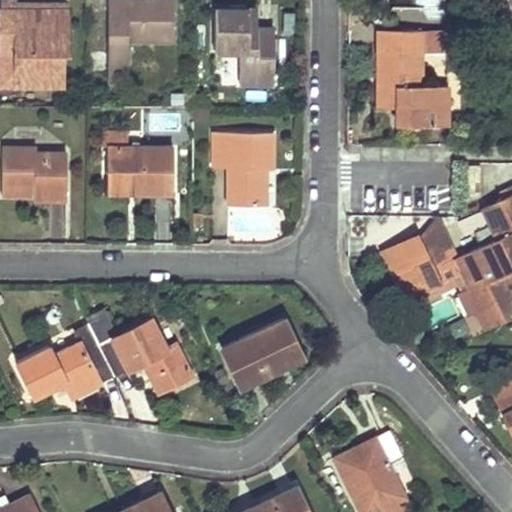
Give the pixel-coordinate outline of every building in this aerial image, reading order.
[(106,0),(106,71),(127,71),(127,40),(171,40),(171,0),(106,0)] [(14,9),(66,9),(66,2),(0,1),(0,19),(14,20),(14,9)] [(246,6),(213,6),(212,50),(238,50),(238,82),(272,82),(272,27),(255,26),(246,26),(246,6)] [(246,26),(255,26),(255,6),(246,6),(246,26)] [(0,19),(0,52),(14,53),(14,83),(61,84),(61,51),(66,51),(66,9),(14,9),(14,20),(0,19)] [(419,50),(420,33),(420,30),(375,29),(375,97),(395,97),(394,106),(395,123),(445,124),(445,84),(419,84),(419,50)] [(445,33),(420,33),(419,50),(445,50),(445,33)] [(14,53),(0,52),(0,83),(14,83),(14,53)] [(214,57),(215,75),(235,74),(234,56),(214,57)] [(170,92),(169,103),(190,104),(190,92),(170,92)] [(193,93),(193,105),(208,105),(208,94),(193,93)] [(395,97),(375,97),(374,106),(394,106),(395,97)] [(193,120),(208,120),(208,105),(193,105),(193,120)] [(271,131),(213,130),(213,167),(228,167),(227,203),(242,204),(263,204),(263,168),(271,168),(271,131)] [(105,131),(105,145),(128,145),(128,131),(105,131)] [(128,145),(105,145),(105,182),(132,182),(132,192),(171,192),(171,145),(128,145)] [(35,146),(0,146),(0,182),(31,182),(31,193),(31,199),(64,199),(65,153),(35,152),(35,146)] [(31,182),(0,182),(0,192),(31,193),(31,182)] [(132,182),(105,182),(105,192),(132,192),(132,182)] [(511,184),(498,191),(501,197),(499,198),(500,199),(481,208),(483,211),(495,237),(471,248),(454,256),(464,277),(465,279),(470,289),(462,292),(459,294),(468,312),(474,309),(484,329),(511,315),(511,184)] [(495,237),(483,211),(477,214),(486,233),(468,242),(471,248),(495,237)] [(420,298),(464,277),(454,256),(440,226),(419,237),(418,234),(381,251),(388,266),(425,249),(440,281),(417,292),(420,298)] [(388,266),(403,298),(417,292),(440,281),(425,249),(388,266)] [(470,289),(465,279),(458,283),(462,292),(470,289)] [(86,323),(113,375),(130,366),(141,361),(145,369),(156,391),(190,375),(174,344),(166,348),(150,317),(116,334),(103,307),(83,317),(86,323)] [(220,348),(239,386),(275,368),(269,355),(281,349),(279,343),(292,337),(282,317),(220,348)] [(46,346),(14,362),(31,396),(51,385),(62,380),(66,389),(70,396),(113,375),(86,323),(72,330),(77,341),(50,355),(46,346)] [(269,355),(275,368),(301,356),(292,337),(279,343),(281,349),(269,355)] [(141,361),(130,366),(135,375),(145,369),(141,361)] [(511,408),(511,414),(505,418),(511,432),(511,377),(491,389),(497,402),(506,397),(511,408)] [(62,380),(51,385),(56,394),(66,389),(62,380)] [(511,408),(506,397),(497,402),(505,418),(511,414),(511,408)] [(356,444),(331,455),(358,511),(368,511),(382,506),(384,511),(405,511),(409,510),(390,470),(403,464),(387,429),(372,436),(377,446),(361,454),(356,444)] [(377,446),(372,436),(356,444),(361,454),(377,446)] [(235,511),(307,511),(294,484),(259,500),(264,511),(250,511),(247,506),(235,511)] [(135,501),(112,511),(167,511),(157,490),(135,501)] [(0,511),(35,511),(26,493),(6,503),(0,506),(0,511)] [(264,511),(259,500),(247,506),(250,511),(264,511)]
